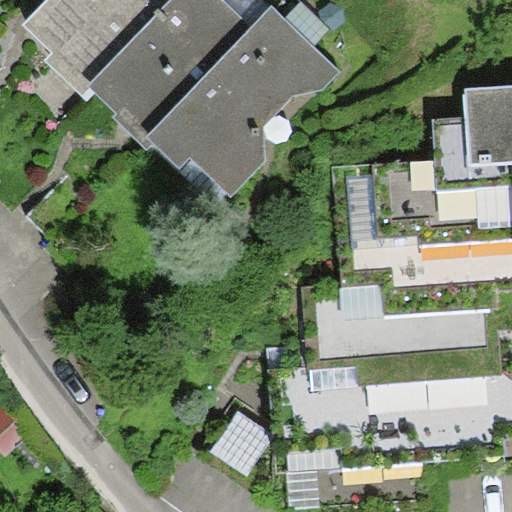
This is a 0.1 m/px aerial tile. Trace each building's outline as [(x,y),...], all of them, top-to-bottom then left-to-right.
[(161,0),(32,0),(18,15),(45,41),(54,32),(87,63),(82,67),(90,75),(161,0)] [(161,0),(90,75),(119,103),(129,92),(154,115),(250,14),(234,0),(161,0)] [(263,0),(250,14),(154,115),(225,183),(261,146),(257,103),(285,75),(323,71),(336,61),(272,0),(263,0)] [(511,73),(473,75),(474,103),(429,105),(430,149),(332,153),(337,270),(299,271),(302,353),(266,355),(267,409),(232,385),(197,432),(280,487),(280,504),(441,498),(439,453),(511,449),(511,73)] [(84,185),(61,161),(20,201),(44,225),(84,185)] [(66,263),(109,220),(83,195),(41,238),(66,263)]
